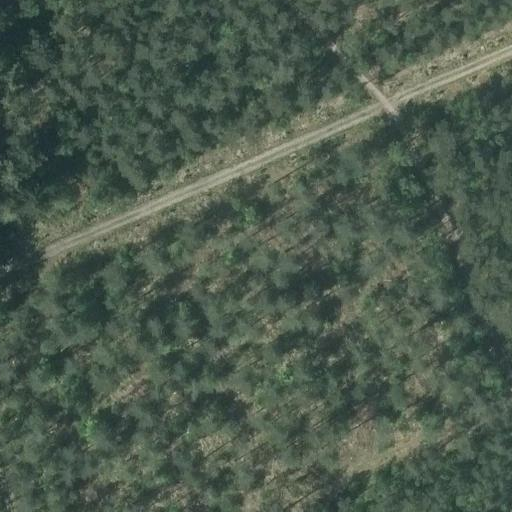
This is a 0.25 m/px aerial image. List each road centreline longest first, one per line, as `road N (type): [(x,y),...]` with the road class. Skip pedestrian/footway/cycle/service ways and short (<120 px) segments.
road 1 (track): [(0,262),(511,35)]
road 2 (track): [(431,224),(372,100),(282,0)]
road 3 (track): [(431,224),(511,393)]
